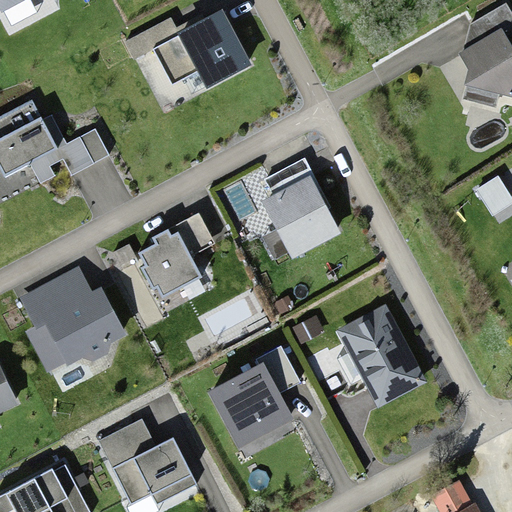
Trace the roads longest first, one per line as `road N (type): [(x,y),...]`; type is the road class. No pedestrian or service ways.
road 1 (residential): [(498,439),(320,111)]
road 2 (residential): [(320,111),(0,280)]
road 3 (residential): [(355,511),(498,439)]
road 4 (residential): [(320,111),(262,0)]
